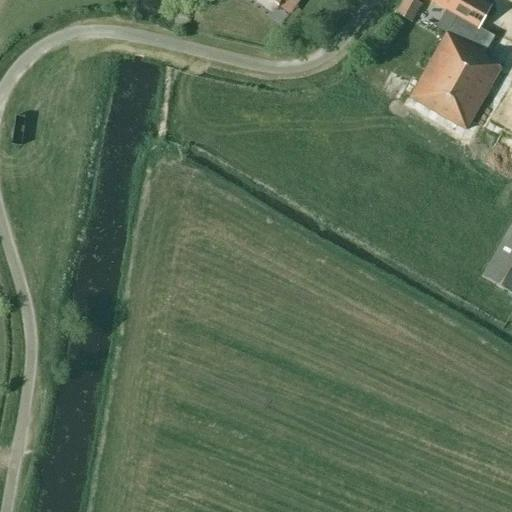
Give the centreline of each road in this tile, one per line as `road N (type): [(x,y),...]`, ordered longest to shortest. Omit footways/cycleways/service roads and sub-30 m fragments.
road 1 (unclassified): [(0,215),(30,348),(5,511)]
road 2 (unclassified): [(158,41),(299,65),(339,42),(371,0)]
road 3 (unclassified): [(158,41),(103,31),(67,35),(18,68),(0,98)]
